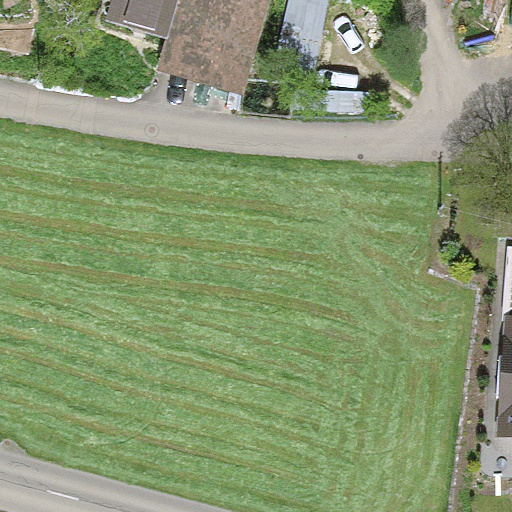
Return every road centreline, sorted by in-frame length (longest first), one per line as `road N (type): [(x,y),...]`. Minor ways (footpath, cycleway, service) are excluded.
road 1 (residential): [(430,144),(260,139),(0,102)]
road 2 (residential): [(430,144),(435,40),(421,0)]
road 3 (tertiary): [(119,511),(0,479)]
